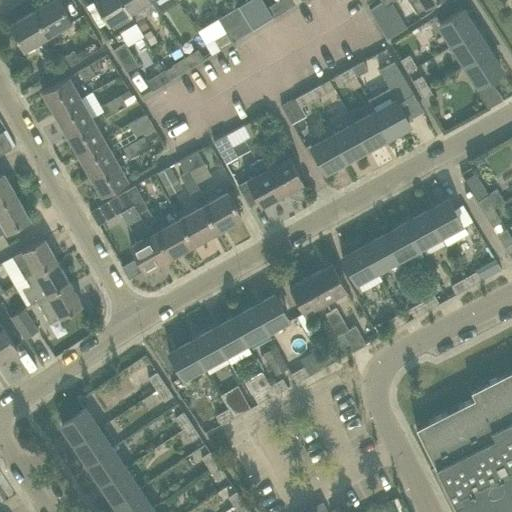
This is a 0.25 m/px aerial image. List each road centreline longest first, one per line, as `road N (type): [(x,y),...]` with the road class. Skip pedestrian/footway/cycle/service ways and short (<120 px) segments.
road 1 (residential): [(136,322),(511,117)]
road 2 (residential): [(430,511),(373,374),(398,352),(511,294)]
road 3 (residential): [(136,322),(0,84)]
road 4 (residential): [(0,417),(136,322)]
